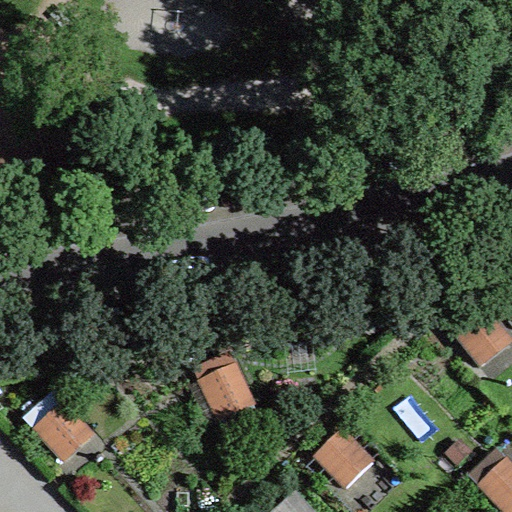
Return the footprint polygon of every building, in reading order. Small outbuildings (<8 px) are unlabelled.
[(484,309),(456,332),(470,349),(498,326),(484,309)] [(498,326),(470,349),(483,364),(511,341),(498,326)] [(229,354),(197,369),(212,402),(245,387),(229,354)] [(253,405),(245,387),(212,402),(221,420),(253,405)] [(49,401),(29,418),(52,446),(79,423),(65,406),(58,412),(49,401)] [(92,438),(79,423),(52,446),(64,461),(92,438)] [(343,434),(316,459),(332,475),(358,450),(343,434)] [(372,465),(358,450),(332,475),(346,489),(372,465)] [(511,467),(506,462),(480,487),(496,503),(511,487),(511,467)] [(511,511),(511,487),(496,503),(503,511),(511,511)]
